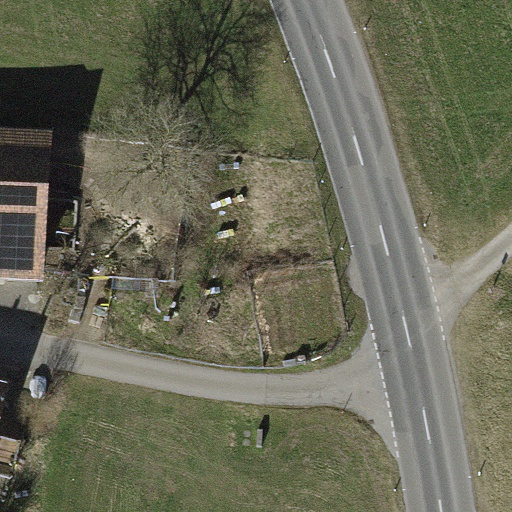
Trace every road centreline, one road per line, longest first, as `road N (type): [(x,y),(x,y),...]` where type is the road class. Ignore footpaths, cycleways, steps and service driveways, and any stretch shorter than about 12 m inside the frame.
road 1 (tertiary): [(425,412),(344,97),(305,0)]
road 2 (residential): [(0,358),(425,412)]
road 3 (track): [(511,251),(410,333)]
